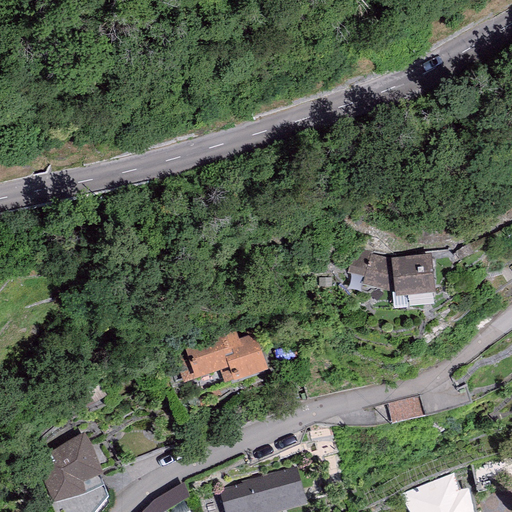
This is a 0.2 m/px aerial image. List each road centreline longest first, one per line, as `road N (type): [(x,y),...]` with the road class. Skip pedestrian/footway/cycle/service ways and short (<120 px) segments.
road 1 (residential): [(0,199),(311,117),(417,77),(511,23)]
road 2 (residential): [(511,318),(427,380),(305,415),(170,475),(121,511)]
